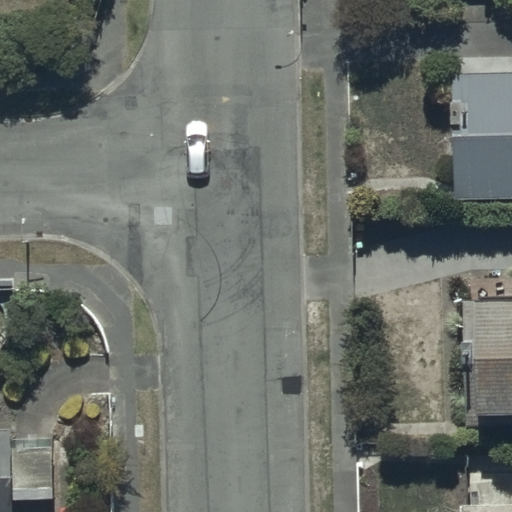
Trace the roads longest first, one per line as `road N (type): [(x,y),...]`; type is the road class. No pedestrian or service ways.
road 1 (residential): [(234,168),(239,511)]
road 2 (residential): [(234,168),(0,173)]
road 3 (residential): [(230,0),(234,168)]
